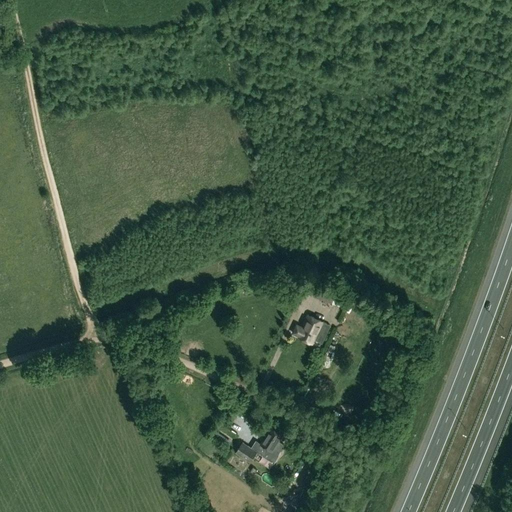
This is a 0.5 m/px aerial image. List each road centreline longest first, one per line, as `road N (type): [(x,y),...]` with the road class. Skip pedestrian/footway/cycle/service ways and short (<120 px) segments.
road 1 (track): [(0,364),(98,338),(159,352),(361,453),(367,477),(352,511)]
road 2 (motorway): [(511,240),(407,511)]
road 3 (motorway): [(454,511),(511,369)]
